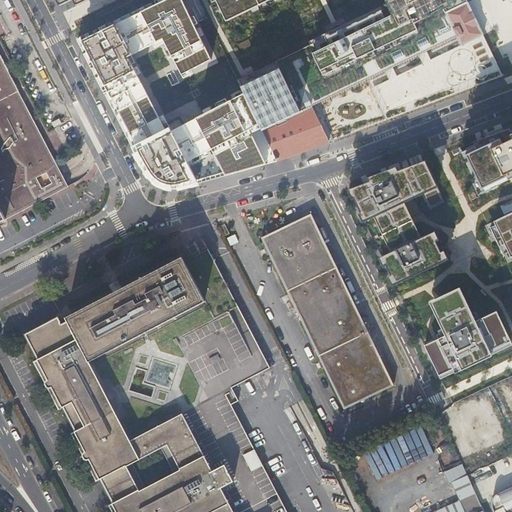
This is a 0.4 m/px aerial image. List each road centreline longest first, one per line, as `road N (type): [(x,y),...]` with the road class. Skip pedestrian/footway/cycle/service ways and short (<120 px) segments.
road 1 (residential): [(142,217),(327,169),(511,98)]
road 2 (residential): [(142,217),(34,0)]
road 3 (residential): [(0,286),(142,217)]
